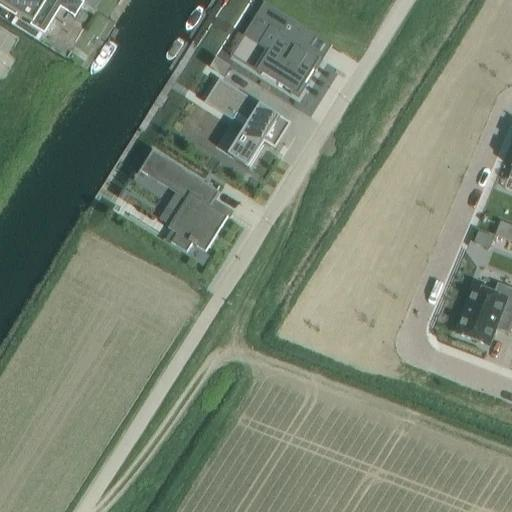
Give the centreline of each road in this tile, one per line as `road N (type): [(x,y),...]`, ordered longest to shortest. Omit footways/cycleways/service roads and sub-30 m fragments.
road 1 (unclassified): [(82,511),(404,0)]
road 2 (residential): [(511,96),(406,342),(511,383)]
road 3 (track): [(90,511),(112,497),(226,354),(257,365)]
road 4 (track): [(226,354),(279,249),(295,173)]
